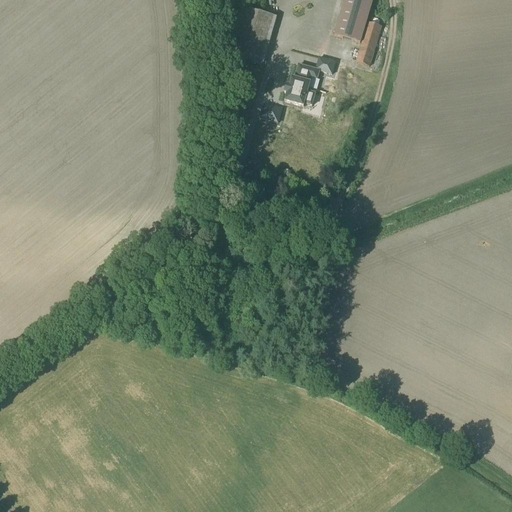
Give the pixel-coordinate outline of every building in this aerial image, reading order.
[(367,1),(365,0),(345,0),(338,27),(358,33),(367,1)] [(265,16),(242,9),(228,58),(258,67),(272,18),(265,16)] [(272,18),(258,67),(262,68),(276,19),(272,18)] [(380,28),(368,25),(356,65),(368,68),(380,28)] [(308,92),(337,100),(338,95),(344,72),(346,68),(318,60),(293,53),(282,92),(283,92),(285,85),(308,92)] [(358,76),(344,72),(338,95),(352,99),(358,76)] [(305,103),(308,92),(285,85),(283,92),(282,92),(277,90),(276,94),(270,113),(305,123),(310,105),(305,103)] [(328,163),(308,159),(306,173),(325,176),(328,163)]
